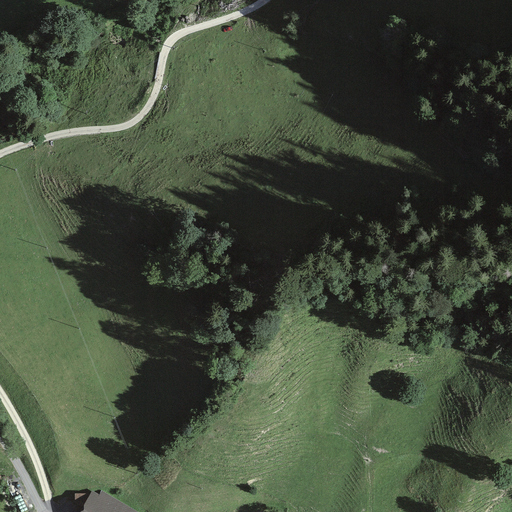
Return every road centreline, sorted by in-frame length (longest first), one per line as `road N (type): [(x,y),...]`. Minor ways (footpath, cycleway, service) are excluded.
road 1 (track): [(0,153),(135,122),(173,37),(264,0)]
road 2 (track): [(54,511),(0,391)]
